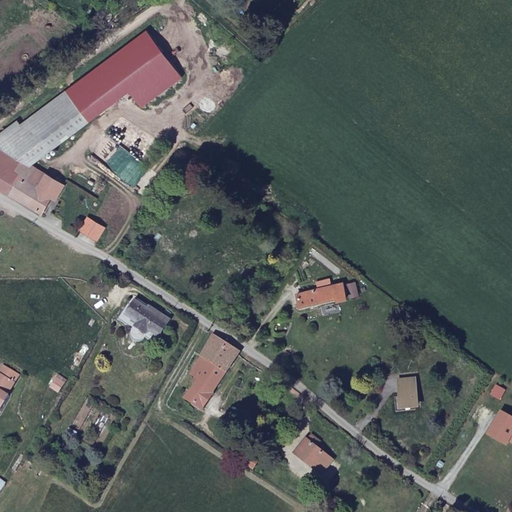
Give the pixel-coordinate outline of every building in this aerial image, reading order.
[(19,121),(0,134),(0,144),(21,160),(15,171),(27,178),(35,167),(32,165),(92,121),(70,91),(22,125),(19,121)] [(21,160),(0,144),(0,187),(41,212),(43,214),(53,199),(56,195),(53,194),(58,182),(49,177),(43,187),(34,181),(40,171),(35,167),(27,178),(15,171),(21,160)] [(49,177),(40,171),(34,181),(43,187),(49,177)] [(56,195),(53,199),(57,202),(66,188),(58,182),(53,194),(56,195)] [(106,229),(90,220),(83,232),(97,241),(106,229)] [(354,281),(346,283),(350,297),(358,295),(354,281)] [(318,289),(296,294),(300,306),(332,298),(332,301),(346,298),(342,283),(330,285),(318,289)] [(171,319),(136,296),(119,319),(132,328),(130,334),(132,338),(136,341),(139,342),(143,341),(146,338),(155,344),(171,319)] [(212,333),(199,353),(212,361),(225,342),(212,333)] [(239,351),(225,342),(212,361),(226,370),(239,351)] [(199,353),(187,372),(193,376),(197,379),(213,390),(226,370),(212,361),(199,353)] [(5,364),(0,372),(16,381),(20,373),(5,364)] [(0,409),(10,394),(8,393),(16,381),(0,372),(0,371),(0,409)] [(201,408),(213,390),(197,379),(194,384),(186,397),(201,408)] [(417,381),(400,382),(402,404),(417,403),(417,381)] [(320,438),(309,432),(295,451),(321,469),(331,455),(316,444),(320,438)]
